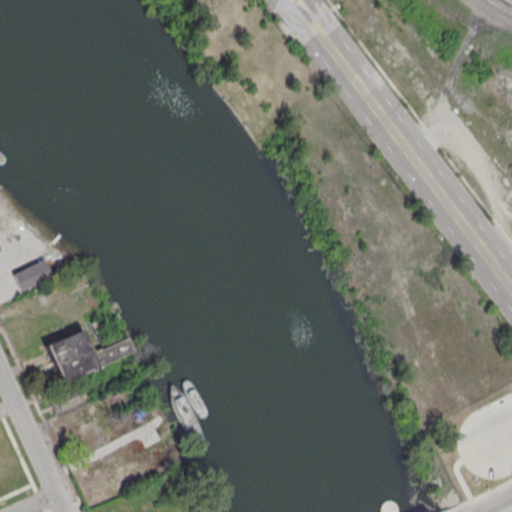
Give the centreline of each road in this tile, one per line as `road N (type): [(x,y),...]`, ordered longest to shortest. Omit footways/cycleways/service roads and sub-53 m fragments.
road 1 (tertiary): [(511,293),(293,0)]
road 2 (residential): [(55,494),(0,372)]
